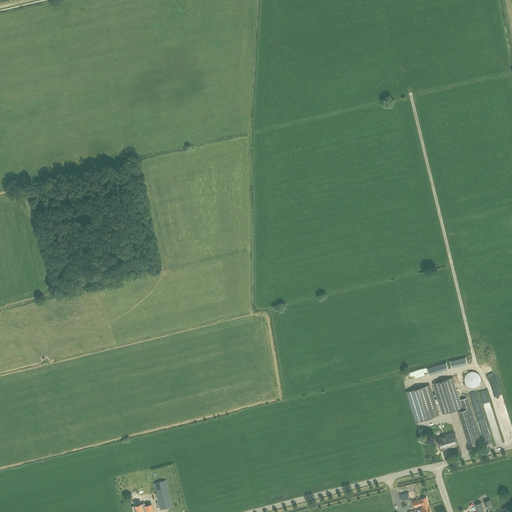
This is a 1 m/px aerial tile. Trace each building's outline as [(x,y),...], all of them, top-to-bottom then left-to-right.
[(466,357),(450,361),(451,367),(467,364),(466,357)] [(426,368),(429,374),(448,368),(446,362),(426,368)] [(472,388),(473,388),(475,387),(477,386),(478,385),(479,384),(480,382),(480,380),(480,378),(480,377),(479,375),(478,374),(476,372),(475,372),(473,371),(471,371),(469,372),(468,373),(466,374),(465,375),(464,377),(464,379),(464,381),(465,383),(465,384),(467,386),(468,387),(470,387),(472,388)] [(442,414),(462,408),(452,378),(433,384),(442,414)] [(429,385),(407,393),(416,423),(439,415),(429,385)] [(464,410),(458,412),(469,445),(481,441),(470,408),(467,397),(461,399),(464,410)] [(458,445),(454,432),(436,438),(440,451),(448,449),(458,445)] [(118,447),(108,449),(119,493),(124,492),(124,491),(128,490),(118,447)] [(138,493),(149,491),(140,452),(129,454),(138,493)] [(160,510),(173,506),(166,480),(154,483),(160,510)] [(409,498),(408,492),(400,494),(401,500),(409,498)] [(422,504),(423,508),(429,506),(426,497),(420,498),(420,499),(413,501),(414,507),(422,504)] [(481,502),(474,504),(476,511),(481,511),(484,511),(481,502)] [(149,511),(153,511),(151,504),(145,505),(145,503),(141,504),(141,503),(135,505),(132,505),(133,511),(149,511)]
